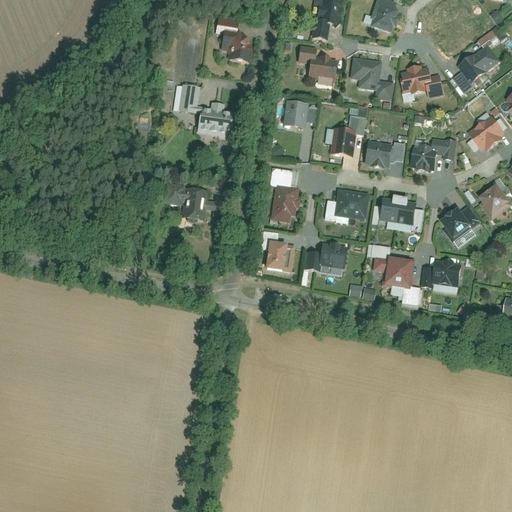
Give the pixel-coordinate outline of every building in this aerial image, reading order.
[(340,26),(343,1),(332,0),(316,0),(314,23),(327,25),(340,26)] [(371,28),(389,35),(397,12),(393,10),(395,4),(383,0),(376,0),(369,20),(373,21),(371,28)] [(490,16),(498,27),(505,22),(497,11),(490,16)] [(215,34),(221,35),(219,50),(225,52),(228,55),(227,61),(249,64),(252,50),(242,35),(235,34),(237,23),(217,20),(215,34)] [(327,25),(314,23),(312,40),(326,41),(327,25)] [(478,42),(483,49),(488,46),(503,34),(498,27),(478,42)] [(462,74),(471,86),(501,63),(488,46),(483,49),(457,68),(462,74)] [(297,63),(310,65),(311,58),(313,58),(315,50),(299,47),(297,63)] [(333,84),(336,62),(313,58),(311,58),(310,65),(307,80),(333,84)] [(383,64),(353,59),(350,80),(360,81),(358,90),(376,93),(375,100),(393,103),(395,84),(380,82),(383,64)] [(399,74),(404,97),(425,93),(432,92),(429,78),(427,69),(422,70),(421,67),(406,70),(407,73),(399,74)] [(471,86),(462,74),(452,81),(464,96),(473,89),(471,86)] [(439,76),(429,78),(432,92),(425,93),(427,100),(444,97),(439,76)] [(202,109),(197,108),(200,89),(177,86),(174,112),(201,116),(202,109)] [(281,129),(302,132),(303,124),(305,109),(306,106),(285,103),(281,129)] [(230,113),(222,112),(223,106),(210,104),(209,110),(202,109),(201,116),(197,135),(226,139),(230,113)] [(357,119),(365,120),(367,109),(359,108),(357,119)] [(317,110),(305,109),(303,124),(315,126),(317,110)] [(349,117),(347,132),(355,133),(355,136),(363,137),(365,120),(357,119),(349,117)] [(501,139),(505,136),(491,118),(468,136),(481,153),(484,151),(486,154),(502,141),(501,139)] [(329,156),(351,159),(355,136),(355,133),(347,132),(333,130),(329,156)] [(430,149),(430,152),(436,152),(436,156),(444,157),(443,161),(454,162),(457,143),(431,140),(430,149)] [(363,166),(389,170),(390,165),(393,147),(367,143),(363,166)] [(393,147),(390,165),(394,165),(396,163),(402,163),(405,146),(393,144),(393,147)] [(427,171),(434,171),(436,156),(436,152),(430,152),(430,149),(419,148),(419,150),(412,149),(410,169),(416,169),(415,172),(427,174),(427,171)] [(276,187),(296,190),(298,173),(269,169),(267,186),(276,187)] [(495,186),(504,198),(510,193),(500,179),(493,184),(495,186)] [(184,187),(165,185),(163,205),(181,207),(184,190),(184,187)] [(495,186),(478,200),(493,220),(511,206),(504,198),(495,186)] [(276,187),(271,222),(289,225),(290,217),(294,217),(295,210),(298,210),(300,200),(296,199),(297,190),(296,190),(276,187)] [(195,222),(196,222),(203,223),(205,211),(212,212),(212,218),(218,219),(222,195),(215,194),(214,203),(206,202),(207,194),(184,190),(181,207),(180,219),(186,220),(187,222),(189,224),(193,224),(195,222)] [(336,203),(334,217),(365,221),(368,195),(338,191),(336,203)] [(381,209),(379,222),(412,227),(414,210),(415,204),(383,199),(381,209)] [(334,217),(336,203),(326,202),(324,220),(334,221),(334,217)] [(468,207),(459,213),(470,228),(472,230),(481,223),(468,207)] [(379,222),(381,209),(373,208),(370,226),(378,227),(379,222)] [(424,212),(414,210),(412,227),(411,231),(421,233),(424,212)] [(438,223),(452,241),(470,228),(459,213),(456,210),(451,214),(449,212),(443,218),(444,219),(438,223)] [(266,244),(277,245),(278,235),(259,232),(257,242),(266,244)] [(290,275),(294,247),(277,245),(266,244),(263,271),(290,275)] [(318,267),(343,271),(346,248),(321,244),(320,256),(318,267)] [(386,259),(389,260),(391,249),(368,246),(366,258),(374,259),(386,261),(386,259)] [(318,267),(320,256),(306,254),(304,271),(317,273),(318,267)] [(384,274),(382,287),(403,291),(410,292),(411,288),(415,264),(389,260),(386,259),(386,261),(374,259),(372,272),(384,274)] [(458,291),(462,266),(436,262),(434,271),(432,287),(458,291)] [(432,287),(434,271),(424,269),(421,290),(431,291),(432,287)] [(421,290),(411,288),(410,292),(403,291),(400,309),(418,312),(421,290)] [(374,302),(376,291),(364,289),(362,299),(374,302)] [(511,300),(506,299),(502,320),(511,321),(511,300)] [(430,305),(429,312),(441,314),(442,307),(430,305)]
